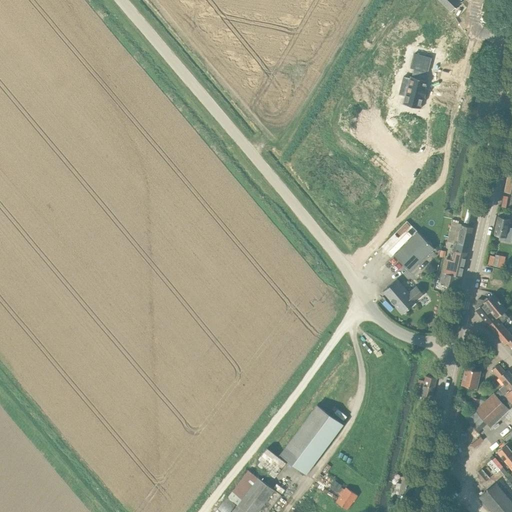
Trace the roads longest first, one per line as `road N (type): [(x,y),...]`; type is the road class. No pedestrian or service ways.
road 1 (unclassified): [(453,350),(403,336),(371,310),(348,271),(120,0)]
road 2 (secondary): [(459,325),(507,116)]
road 3 (secondary): [(417,511),(453,350)]
